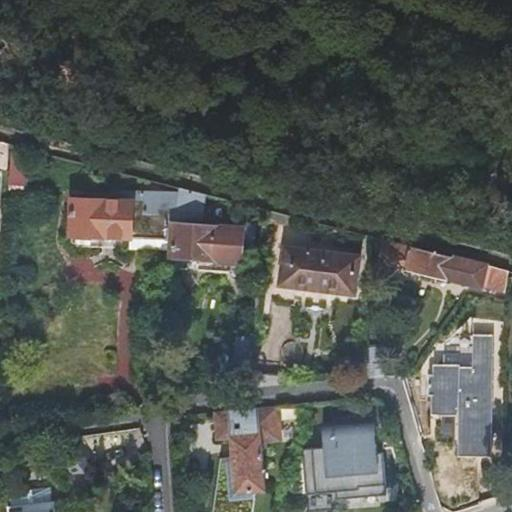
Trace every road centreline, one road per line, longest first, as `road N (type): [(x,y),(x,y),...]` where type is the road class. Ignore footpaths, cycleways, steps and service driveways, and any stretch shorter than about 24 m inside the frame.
road 1 (track): [(511,159),(0,35)]
road 2 (residential): [(155,416),(398,387),(431,511)]
road 3 (residential): [(0,431),(155,416)]
road 4 (track): [(511,40),(377,0)]
